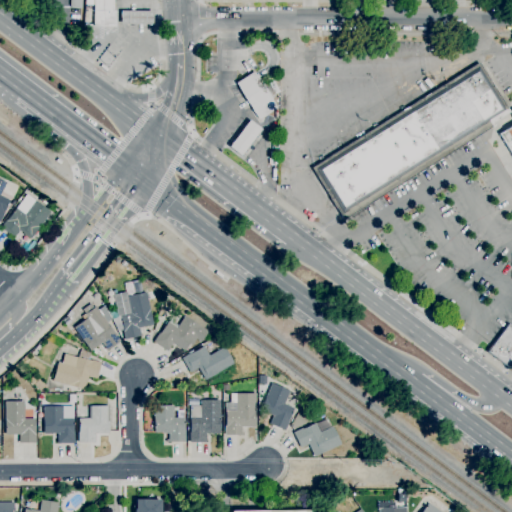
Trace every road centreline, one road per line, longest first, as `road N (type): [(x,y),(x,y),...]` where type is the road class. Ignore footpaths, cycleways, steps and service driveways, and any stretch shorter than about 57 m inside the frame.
road 1 (trunk): [(144,181),(511,459)]
road 2 (residential): [(177,22),(511,19)]
road 3 (trunk): [(511,393),(296,231)]
road 4 (residential): [(265,464),(0,472)]
road 5 (trunk): [(162,127),(0,9)]
road 6 (trunk): [(296,231),(162,127)]
road 7 (trunk): [(364,349),(415,365),(476,406),(499,404),(510,392)]
road 8 (secondary): [(85,210),(0,310)]
